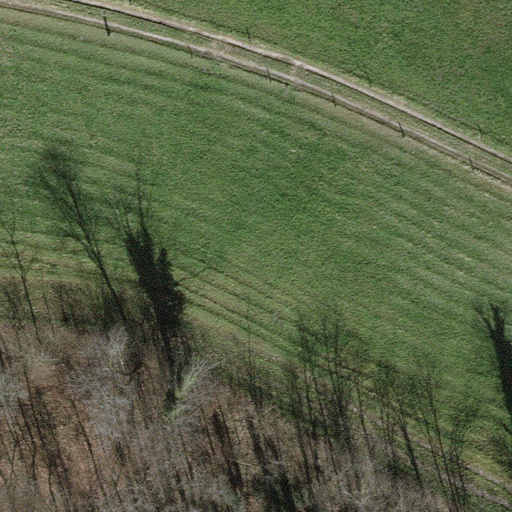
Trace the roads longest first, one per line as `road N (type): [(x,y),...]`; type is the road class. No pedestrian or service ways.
road 1 (track): [(511,511),(210,347),(56,299),(0,303)]
road 2 (track): [(511,168),(216,38),(48,0)]
